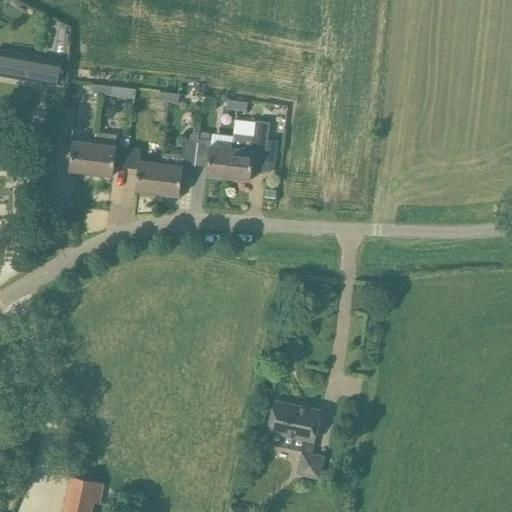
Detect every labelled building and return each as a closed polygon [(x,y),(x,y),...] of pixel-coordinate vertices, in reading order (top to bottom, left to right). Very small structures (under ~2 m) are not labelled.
[(0,51),(0,75),(56,85),(60,62),(0,51)] [(101,95),(102,85),(92,84),(90,94),(101,95)] [(74,97),(78,94),(79,89),(76,85),(71,85),(67,88),(67,92),(70,96),(74,97)] [(110,86),(102,85),(101,95),(134,99),(135,89),(110,86)] [(157,100),(167,101),(168,93),(158,92),(157,100)] [(170,93),(169,101),(177,102),(178,94),(170,93)] [(236,101),(227,100),(226,108),(235,109),(236,101)] [(246,103),(238,101),(237,109),(245,111),(246,103)] [(232,148),(228,178),(251,181),(252,167),(273,170),(277,140),(266,139),(268,122),(255,120),(253,139),(233,137),(232,148)] [(163,153),(158,194),(180,196),(182,175),(194,176),(195,165),(199,139),(199,132),(194,132),(188,136),(188,141),(184,140),(182,155),(163,153)] [(135,191),(158,194),(163,153),(162,153),(161,164),(139,161),(141,148),(129,147),(130,139),(129,139),(125,168),(138,169),(135,191)] [(69,171),(91,174),(95,143),(73,141),(69,171)] [(95,143),(91,174),(113,176),(117,146),(95,143)] [(232,148),(210,146),(206,176),(228,178),(232,148)] [(302,452),(297,474),(319,479),(324,457),(312,454),(321,411),(275,400),(268,432),(270,432),(267,444),(302,452)] [(103,484),(72,477),(64,511),(94,511),(96,505),(98,506),(103,484)]
